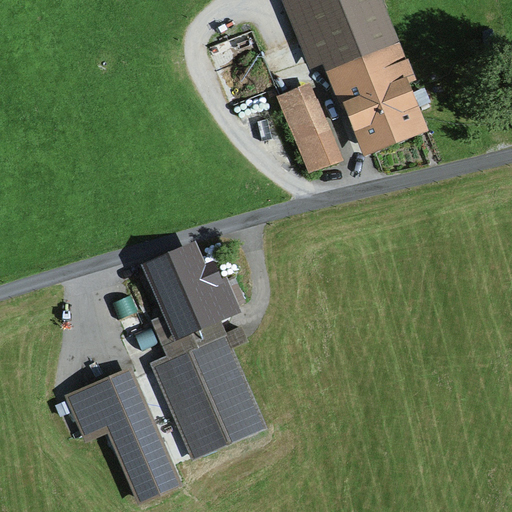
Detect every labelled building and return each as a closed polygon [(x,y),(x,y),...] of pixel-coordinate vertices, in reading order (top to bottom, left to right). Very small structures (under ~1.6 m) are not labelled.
[(412,104),(405,84),(411,82),(378,0),(286,0),(311,62),(334,53),(355,104),(348,106),(356,127),(363,124),(371,145),(414,128),(405,107),(412,104)] [(271,101),(305,179),(337,165),(303,87),(271,101)] [(190,252),(152,269),(179,331),(234,307),(222,279),(217,281),(211,267),(199,272),(190,252)] [(236,347),(250,340),(242,324),(228,332),(236,347)] [(153,364),(193,457),(263,427),(223,334),(153,364)] [(139,499),(177,483),(130,374),(70,399),(86,435),(108,426),(139,499)]
